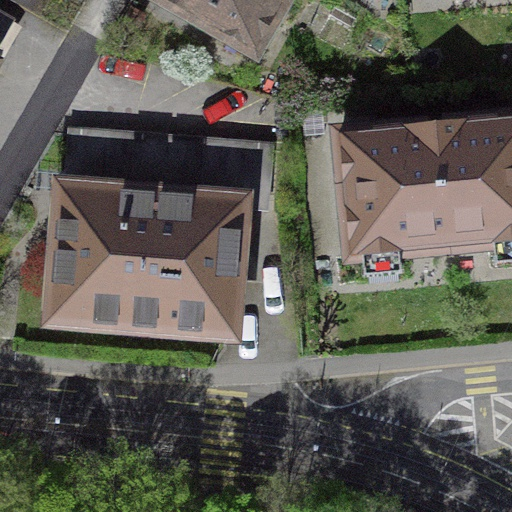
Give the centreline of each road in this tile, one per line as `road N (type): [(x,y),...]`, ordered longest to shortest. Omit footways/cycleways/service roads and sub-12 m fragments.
road 1 (secondary): [(368,466),(233,441),(0,417)]
road 2 (residential): [(511,376),(441,386),(400,404),(368,466)]
road 3 (secondary): [(483,511),(368,466)]
